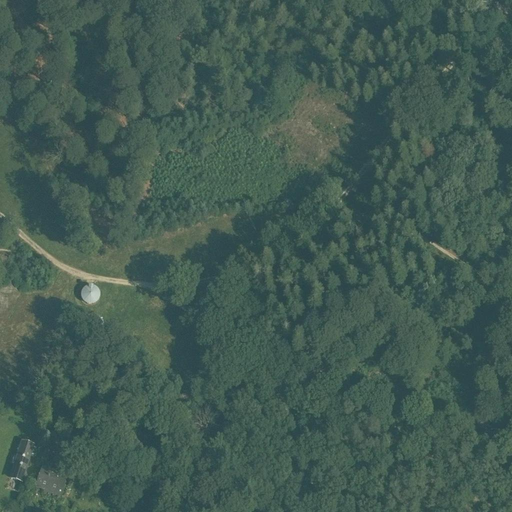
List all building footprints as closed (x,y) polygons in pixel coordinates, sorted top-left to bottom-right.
[(92,292),(87,292),(86,293),(85,294),(85,296),(84,298),(84,299),(85,300),(86,302),(88,302),(89,302),(91,302),(93,302),(94,300),(95,299),(95,297),(96,295),(95,293),(93,292),(92,292)] [(34,455),(36,450),(31,448),(32,447),(22,444),(18,459),(14,457),(12,464),(16,465),(11,480),(21,482),(30,454),(34,455)] [(59,465),(63,453),(56,450),(53,463),(59,465)] [(61,495),(67,476),(42,468),(36,487),(61,495)] [(122,486),(123,478),(109,476),(106,494),(110,495),(109,498),(115,499),(116,497),(118,497),(120,486),(122,486)]
